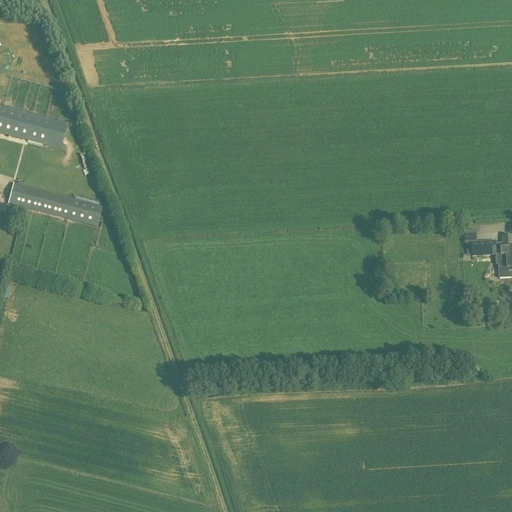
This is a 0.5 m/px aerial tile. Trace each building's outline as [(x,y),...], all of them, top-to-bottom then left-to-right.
[(0,135),(60,152),(66,127),(0,109),(0,135)] [(0,171),(79,188),(83,167),(0,150),(0,171)] [(96,228),(101,210),(13,186),(8,205),(96,228)] [(472,229),(461,229),(462,241),(472,240),(472,229)] [(511,237),(503,238),(503,243),(495,244),(495,243),(468,244),(467,244),(468,256),(471,256),(472,258),(495,257),(496,267),(498,267),(499,280),(511,279),(511,273),(511,237)]
